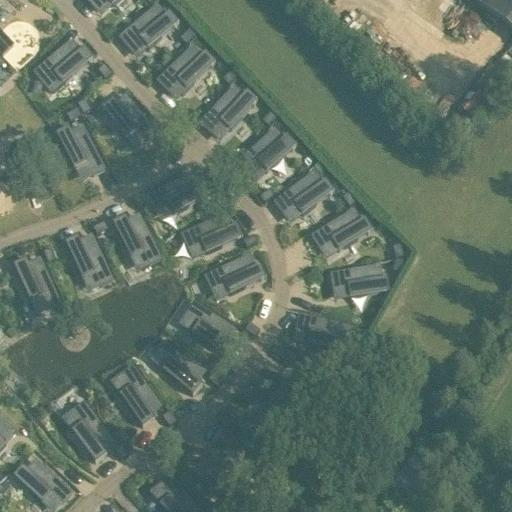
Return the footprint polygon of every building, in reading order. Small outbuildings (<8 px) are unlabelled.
[(83,0),(92,9),(100,1),(109,11),(120,0),(83,0)] [(511,0),(467,0),(511,36),(511,0)] [(148,16),(119,43),(128,53),(137,45),(146,55),(178,25),(169,16),(158,26),(148,16)] [(0,31),(0,55),(2,58),(14,47),(0,31)] [(190,33),(180,41),(186,47),(195,39),(190,33)] [(64,49),(33,73),(41,84),(50,77),(59,87),(93,61),(85,50),(73,60),(64,49)] [(186,56),(157,84),(167,94),(178,84),(187,93),(215,64),(206,54),(195,65),(186,56)] [(104,67),(97,73),(105,82),(112,77),(104,67)] [(230,73),(222,81),(227,87),(236,79),(230,73)] [(227,97),(200,127),(210,136),(220,125),(230,134),(257,104),(247,95),(237,106),(227,97)] [(84,102),(77,106),(83,117),(91,112),(84,102)] [(112,102),(101,111),(126,142),(137,134),(146,145),(156,137),(130,103),(120,111),(112,102)] [(77,111),(66,117),(70,124),(81,118),(77,111)] [(270,114),(262,123),(267,128),(276,120),(270,114)] [(68,130),(56,137),(74,172),(86,166),(93,179),(105,173),(85,135),(74,141),(68,130)] [(267,139),(237,166),(247,176),(255,168),(264,178),(296,148),(287,139),(276,149),(267,139)] [(184,179),(148,199),(155,211),(168,204),(175,216),(210,197),(203,185),(191,192),(184,179)] [(306,182),(274,206),(282,217),(292,210),(300,220),(334,194),(327,184),(315,193),(306,182)] [(269,192),(259,199),(264,205),(273,198),(269,192)] [(348,195),(342,200),(349,209),(356,205),(348,195)] [(212,203),(201,209),(205,216),(216,210),(212,203)] [(344,217),(310,239),(317,251),(330,243),(338,255),(371,233),(364,222),(352,229),(344,217)] [(125,220),(112,226),(130,262),(143,256),(149,269),(161,263),(142,224),(130,230),(125,220)] [(219,221),(180,238),(185,250),(199,244),(204,257),(241,240),(235,228),(225,232),(219,221)] [(104,225),(93,231),(96,238),(107,233),(104,225)] [(254,239),(242,244),(246,251),(257,246),(254,239)] [(77,240),(65,246),(82,282),(94,276),(101,289),(112,284),(94,245),(82,250),(77,240)] [(401,247),(393,249),(395,261),(403,259),(401,247)] [(51,252),(43,255),(48,266),(55,263),(51,252)] [(240,261),(203,278),(209,291),(220,286),(225,298),(265,279),(259,268),(245,274),(240,261)] [(397,262),(394,273),(402,275),(405,264),(397,262)] [(26,263),(13,269),(29,305),(42,300),(48,313),(60,308),(42,268),(30,274),(26,263)] [(372,269),(332,276),(334,290),(349,287),(351,301),(391,295),(388,281),(374,283),(372,269)] [(193,304),(186,315),(198,324),(190,335),(223,358),(231,346),(222,340),(229,329),(193,304)] [(301,316),(297,330),(312,333),(309,347),(347,357),(351,343),(337,340),(341,326),(301,316)] [(249,325),(244,332),(254,339),(259,332),(249,325)] [(166,342),(158,352),(169,362),(161,373),(192,398),(200,387),(191,380),(200,370),(166,342)] [(277,348),(273,354),(283,361),(288,354),(277,348)] [(213,363),(208,369),(218,376),(223,370),(213,363)] [(130,390),(119,398),(142,430),(153,422),(147,413),(157,405),(132,370),(121,377),(130,390)] [(293,381),(264,413),(273,422),(266,431),(276,440),(303,410),(293,402),(303,390),(293,381)] [(81,425),(70,434),(94,466),(105,457),(98,448),(109,440),(83,406),(72,413),(81,425)] [(230,408),(225,414),(234,422),(239,416),(230,408)] [(168,415),(162,419),(169,429),(175,425),(168,415)] [(223,417),(217,423),(226,431),(232,425),(223,417)] [(238,440),(208,471),(217,480),(209,489),(220,498),(247,469),(238,461),(249,450),(238,440)] [(120,449),(114,453),(121,463),(128,458),(120,449)] [(23,469),(13,479),(42,507),(52,497),(62,507),(71,498),(40,468),(31,477),(23,469)] [(171,497),(160,506),(165,511),(194,511),(198,509),(173,477),(162,485),(171,497)]
